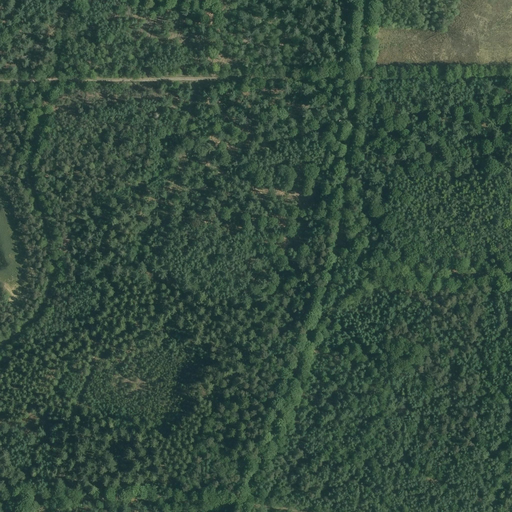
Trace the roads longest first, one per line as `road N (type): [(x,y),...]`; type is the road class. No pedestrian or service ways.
road 1 (track): [(511,381),(499,361),(439,340),(370,275),(337,230),(365,0)]
road 2 (track): [(60,498),(72,413),(96,358),(139,334),(151,316),(196,80)]
road 3 (track): [(358,81),(54,78)]
road 4 (track): [(54,78),(29,174),(56,250),(42,305),(0,342)]
road 5 (track): [(337,230),(321,302),(240,504)]
road 6 (track): [(0,495),(240,504)]
road 7 (track): [(358,81),(511,79)]
road 8 (track): [(511,274),(370,275)]
road 9 (track): [(486,511),(496,439),(511,395)]
